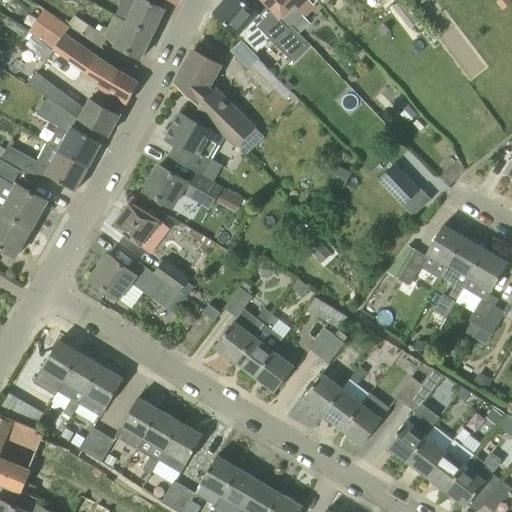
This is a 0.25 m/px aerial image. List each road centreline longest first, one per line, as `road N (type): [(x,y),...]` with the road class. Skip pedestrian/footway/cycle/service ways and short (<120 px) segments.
road 1 (residential): [(405,511),(38,295)]
road 2 (residential): [(38,295),(196,0)]
